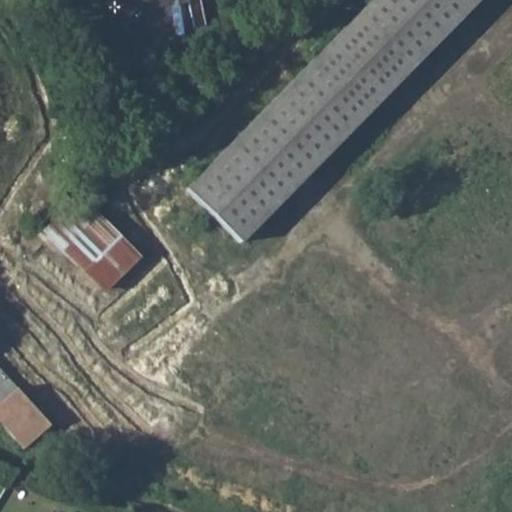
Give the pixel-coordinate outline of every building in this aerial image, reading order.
[(381,0),(193,193),(246,247),(485,0),(381,0)] [(105,219),(67,255),(108,297),(146,261),(105,219)] [(117,314),(133,330),(185,278),(169,262),(117,314)] [(233,334),(288,377),(299,362),(244,319),(233,334)] [(0,361),(0,388),(18,403),(32,386),(0,361)] [(279,511),(260,487),(250,495),(263,511),(279,511)]
